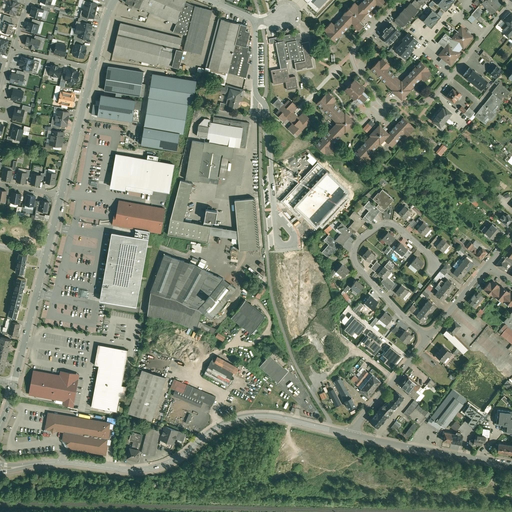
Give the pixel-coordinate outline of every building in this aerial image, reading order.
[(13,1),(10,0),(8,0),(9,0),(8,4),(7,5),(6,7),(6,8),(5,11),(16,15),(20,3),(13,1)] [(93,2),(84,0),(82,7),(96,11),(96,10),(97,6),(97,3),(93,2)] [(142,0),(140,8),(163,18),(176,23),(177,23),(185,2),(186,2),(186,0),(142,0)] [(304,0),(316,11),(326,0),(304,0)] [(355,2),(343,14),(344,15),(343,16),(342,16),(335,23),(336,24),(335,25),(331,22),(324,29),(327,32),(326,33),(335,41),(339,37),(338,35),(339,34),(340,36),(349,26),(352,22),(354,25),(353,26),(358,31),(363,26),(358,22),(366,13),(367,11),(368,12),(375,5),(374,4),(375,3),(379,7),(385,0),(363,0),(360,4),(358,6),(355,2)] [(422,6),(415,0),(414,0),(411,4),(417,10),(421,6),(422,6)] [(500,0),(495,0),(487,8),(492,13),(503,3),(500,0)] [(195,6),(186,2),(185,2),(177,23),(173,32),(187,35),(186,42),(184,49),(184,50),(190,51),(195,52),(201,54),(212,10),(206,9),(206,8),(201,7),(195,6)] [(405,8),(412,15),(413,15),(417,10),(411,4),(410,3),(405,8)] [(32,6),(30,15),(41,18),(43,9),(41,9),(32,6)] [(475,10),(474,11),(479,16),(483,11),(479,6),(475,10)] [(96,11),(82,7),(81,14),(89,17),(94,18),(95,15),(96,11),(95,11),(96,11)] [(412,15),(405,8),(400,13),(400,14),(407,20),(412,15)] [(432,8),(424,21),(433,27),(442,12),(439,10),(438,12),(432,8)] [(511,12),(510,13),(503,20),(506,22),(502,26),(505,30),(509,26),(510,27),(511,25),(511,12)] [(407,20),(400,14),(395,19),(396,19),(403,26),(408,20),(407,20)] [(472,14),(468,19),(472,23),(476,18),(472,14)] [(247,26),(218,18),(203,79),(225,85),(228,73),(246,77),(250,63),(247,62),(250,52),(247,52),(249,47),(246,46),(250,32),(246,31),(247,26)] [(403,26),(396,19),(394,22),(401,28),(403,26)] [(5,21),(5,22),(2,31),(11,34),(13,30),(12,30),(14,24),(5,21)] [(87,23),(78,21),(77,28),(91,32),(93,24),(87,23)] [(29,22),(26,29),(37,32),(39,25),(39,24),(31,22),(29,22)] [(182,38),(121,23),(120,23),(113,54),(157,65),(157,62),(172,66),(176,49),(179,49),(182,38)] [(400,33),(392,25),(388,28),(387,26),(383,30),(385,31),(381,35),(389,43),(400,33)] [(461,26),(452,39),(449,43),(448,43),(438,55),(451,65),(460,52),(459,51),(462,47),(464,48),(473,36),(461,26)] [(91,32),(77,28),(75,35),(83,37),(89,39),(91,32)] [(401,38),(394,48),(405,57),(413,46),(412,46),(418,39),(407,30),(400,38),(401,38)] [(300,32),(275,38),(276,43),(281,68),(287,67),(286,60),(294,58),(296,69),(303,68),(303,67),(306,66),(306,67),(313,66),(312,58),(311,51),(310,51),(310,48),(311,47),(309,41),(302,42),(300,32)] [(9,40),(0,36),(0,50),(2,52),(5,52),(6,48),(7,44),(9,40)] [(34,39),(27,37),(25,45),(30,46),(29,47),(33,48),(34,47),(38,48),(40,41),(34,39)] [(63,44),(60,43),(57,43),(55,51),(54,53),(64,55),(66,45),(64,45),(63,44)] [(83,45),(77,43),(77,45),(74,55),(75,55),(76,56),(78,57),(79,56),(83,57),(86,46),(83,45)] [(176,49),(172,66),(179,68),(183,51),(179,49),(176,49)] [(493,58),(483,50),(480,55),(489,62),(493,58)] [(502,52),(497,59),(503,65),(509,58),(502,52)] [(34,60),(23,57),(20,67),(25,68),(32,70),(32,69),(34,60)] [(390,65),(383,58),(380,61),(379,60),(371,69),(381,78),(382,77),(383,78),(382,79),(387,85),(388,84),(391,87),(393,89),(392,90),(396,94),(398,92),(404,97),(411,90),(410,89),(413,86),(414,86),(421,79),(420,78),(421,77),(424,80),(431,73),(429,70),(429,69),(421,61),(417,65),(418,67),(417,68),(416,66),(405,78),(402,81),(401,80),(401,81),(399,79),(395,76),(396,76),(388,69),(387,70),(386,69),(390,65)] [(58,67),(54,66),(51,65),(51,67),(49,74),(51,74),(51,75),(52,75),(52,76),(54,76),(55,76),(56,76),(57,76),(59,76),(61,68),(58,67)] [(144,72),(108,66),(104,90),(143,96),(145,84),(142,83),(144,72)] [(497,66),(491,73),(496,77),(497,77),(502,70),(497,66)] [(287,67),(281,68),(272,69),(274,83),(285,81),(286,89),(297,87),(295,76),(289,77),(287,67)] [(472,82),(478,74),(470,67),(463,75),(472,82)] [(79,72),(68,70),(67,73),(65,79),(67,79),(77,82),(77,81),(78,80),(79,78),(78,77),(79,72)] [(12,73),(10,81),(22,84),(24,76),(16,74),(12,73)] [(197,80),(152,73),(144,126),(180,132),(184,133),(189,103),(193,104),(197,80)] [(481,89),(487,81),(478,74),(472,82),(481,89)] [(506,95),(510,91),(499,82),(501,80),(497,77),(496,77),(493,81),(497,84),(491,92),(492,93),(499,97),(502,93),(506,95)] [(355,79),(352,82),(350,80),(345,85),(348,87),(344,90),(345,90),(347,92),(354,99),(356,98),(361,102),(362,103),(364,105),(371,98),(369,96),(368,95),(363,90),(365,89),(357,81),(355,80),(355,79)] [(244,89),(225,85),(226,85),(225,88),(222,87),(221,92),(229,94),(229,93),(242,96),(244,89)] [(13,88),(11,97),(22,100),(24,90),(18,88),(13,87),(13,88)] [(456,90),(453,88),(447,96),(455,101),(461,93),(456,89),(456,90)] [(69,92),(62,91),(61,93),(58,93),(57,100),(60,100),(59,103),(72,106),(75,93),(69,92)] [(342,110),(334,103),(334,104),(333,103),(336,99),(329,92),(326,95),(325,94),(317,103),(321,107),(323,106),(324,107),(322,108),(333,119),(334,119),(337,122),(336,122),(337,123),(335,125),(332,128),(321,139),(322,141),(321,142),(320,140),(316,145),(324,153),(325,152),(328,155),(335,147),(331,144),(332,143),(333,144),(340,136),(343,133),(345,131),(346,132),(353,124),(348,118),(350,117),(345,113),(342,110)] [(242,96),(229,93),(229,94),(228,97),(226,104),(229,105),(230,105),(237,107),(239,100),(241,101),(242,96)] [(499,97),(492,93),(484,104),(491,110),(496,103),(499,105),(502,100),(499,97)] [(142,101),(101,94),(98,115),(132,121),(135,108),(141,109),(142,101)] [(303,112),(298,117),(297,115),(298,114),(295,112),(295,113),(293,112),(298,106),(293,101),(292,102),(289,100),(284,104),(278,98),(274,103),(280,109),(277,113),(279,115),(279,116),(284,121),(287,117),(293,123),(288,128),(293,133),(295,132),(297,135),(310,121),(308,118),(309,117),(303,112)] [(226,104),(221,103),(220,106),(219,110),(228,111),(230,105),(229,105),(226,104)] [(484,104),(475,115),(482,121),(487,115),(492,119),(496,114),(491,110),(484,104)] [(442,107),(439,110),(440,111),(436,116),(435,115),(432,118),(433,119),(433,120),(440,126),(452,112),(446,107),(445,109),(443,107),(443,108),(442,107)] [(22,109),(16,108),(13,119),(22,121),(25,110),(22,109)] [(63,111),(58,110),(57,117),(68,119),(69,112),(63,111)] [(249,122),(214,116),(213,121),(210,120),(209,127),(207,137),(210,137),(210,142),(233,146),(239,147),(240,146),(245,147),(249,122)] [(68,119),(57,117),(56,123),(56,124),(61,125),(67,126),(68,119)] [(380,124),(370,134),(371,136),(368,139),(357,150),(359,151),(358,152),(356,151),(352,155),(361,163),(362,163),(365,165),(372,158),(368,154),(369,153),(370,154),(377,147),(376,147),(379,143),(380,144),(385,139),(392,146),(403,134),(402,134),(403,133),(407,136),(414,129),(411,126),(412,125),(404,117),(399,121),(401,123),(400,124),(398,122),(389,132),(390,132),(389,133),(380,124)] [(371,119),(362,128),(367,132),(376,123),(371,119)] [(464,132),(462,134),(466,136),(467,133),(471,135),(474,130),(472,129),(474,125),(471,123),(467,130),(465,129),(463,132),(464,132)] [(209,127),(199,125),(197,135),(207,137),(209,127)] [(180,132),(144,126),(144,127),(144,130),(143,130),(144,130),(143,133),(142,137),(142,140),(141,143),(141,144),(145,144),(145,145),(145,144),(149,145),(153,146),(157,146),(157,147),(157,146),(161,147),(165,148),(169,148),(169,149),(173,149),(177,150),(178,147),(178,146),(178,143),(179,140),(179,139),(179,136),(180,133),(180,132)] [(14,127),(12,137),(20,139),(23,129),(14,127)] [(57,131),(52,130),(51,137),(63,139),(64,132),(57,131)] [(63,139),(51,137),(50,144),(54,145),(62,146),(63,139)] [(210,142),(192,139),(185,177),(217,182),(218,175),(225,176),(228,156),(231,156),(233,146),(210,142)] [(444,145),(437,152),(441,155),(447,147),(444,145)] [(148,158),(118,153),(112,185),(154,192),(154,188),(171,191),(176,163),(158,160),(159,154),(149,153),(148,158)] [(13,170),(4,168),(2,178),(11,180),(13,170)] [(25,172),(19,171),(17,181),(25,182),(26,176),(27,172),(25,172)] [(48,172),(47,175),(46,182),(55,183),(56,173),(48,172)] [(41,175),(33,173),(31,183),(40,185),(41,179),(41,175)] [(181,179),(171,218),(168,234),(208,241),(210,233),(238,238),(237,229),(183,220),(193,182),(181,179)] [(394,199),(382,189),(376,196),(378,198),(377,200),(380,202),(378,204),(385,209),(385,210),(394,199)] [(21,193),(13,192),(11,202),(20,203),(21,193)] [(36,196),(27,194),(25,204),(34,205),(36,196)] [(494,201),(487,195),(484,200),(491,206),(494,201)] [(255,197),(235,199),(237,222),(237,229),(238,238),(239,250),(259,248),(255,197)] [(49,201),(41,200),(41,201),(39,210),(40,210),(48,211),(49,201)] [(165,208),(123,201),(119,200),(117,214),(114,214),(113,224),(161,232),(165,208)] [(376,207),(369,200),(366,204),(371,209),(365,215),(371,221),(380,210),(376,207)] [(411,211),(405,205),(401,209),(402,209),(399,213),(405,218),(404,217),(407,214),(408,215),(411,211)] [(217,210),(211,209),(211,208),(208,207),(208,209),(206,208),(205,219),(215,221),(217,210)] [(356,219),(350,225),(357,231),(366,220),(363,218),(354,211),(351,215),(356,219)] [(493,212),(489,216),(494,221),(498,216),(493,212)] [(511,220),(511,217),(507,214),(505,216),(503,214),(500,217),(503,219),(502,220),(508,225),(511,220)] [(371,221),(365,215),(363,218),(366,220),(369,223),(371,221)] [(423,221),(420,225),(417,229),(424,234),(423,233),(426,230),(427,231),(430,227),(430,228),(430,227),(423,221)] [(348,228),(341,222),(338,226),(343,231),(337,237),(344,243),(353,232),(348,228)] [(500,229),(492,223),(490,226),(491,226),(486,232),(488,234),(492,238),(497,232),(498,232),(500,229)] [(357,231),(350,225),(348,228),(353,232),(354,234),(357,231)] [(427,231),(426,230),(423,233),(424,234),(425,235),(426,236),(432,229),(430,228),(430,227),(427,231)] [(137,304),(149,236),(111,230),(106,258),(108,259),(101,298),(137,304)] [(391,234),(388,231),(382,238),(383,238),(384,237),(387,240),(386,241),(389,244),(395,237),(392,234),(391,234)] [(335,240),(329,234),(325,238),(330,243),(324,249),(331,255),(340,244),(335,240)] [(435,236),(430,243),(433,245),(438,239),(435,236)] [(461,241),(455,236),(453,238),(462,246),(464,244),(463,243),(465,240),(464,239),(461,241)] [(344,243),(337,237),(335,240),(340,244),(342,245),(344,243)] [(449,243),(442,238),(439,241),(439,242),(436,245),(443,251),(443,250),(442,249),(445,246),(446,247),(449,243)] [(479,248),(470,241),(466,246),(481,258),(487,251),(481,246),(479,248)] [(196,244),(192,243),(191,250),(200,252),(202,242),(197,242),(196,244)] [(400,242),(395,249),(396,248),(403,254),(402,255),(408,248),(400,242)] [(369,249),(363,256),(369,261),(368,260),(371,257),(373,259),(376,255),(376,254),(375,253),(375,254),(369,249)] [(28,255),(20,253),(16,272),(25,273),(28,255)] [(195,263),(181,259),(165,253),(151,291),(148,314),(165,317),(181,322),(195,328),(196,328),(199,321),(202,312),(217,324),(234,304),(233,299),(229,296),(236,287),(224,277),(209,270),(195,263)] [(505,253),(502,257),(496,264),(497,266),(503,270),(507,264),(509,265),(511,262),(511,258),(505,253)] [(420,259),(416,256),(411,263),(412,262),(415,265),(414,266),(418,268),(418,269),(424,262),(420,259)] [(474,262),(466,256),(459,264),(467,270),(474,262)] [(376,261),(371,268),(373,270),(379,263),(376,261)] [(387,262),(379,273),(384,277),(386,275),(390,270),(391,271),(390,270),(393,267),(387,262)] [(379,263),(373,270),(376,272),(382,265),(379,263)] [(451,267),(446,263),(442,268),(447,272),(451,267)] [(345,266),(342,264),(336,270),(337,269),(340,272),(340,273),(343,276),(349,269),(345,266)] [(467,270),(459,264),(456,268),(453,271),(454,272),(453,273),(456,275),(457,274),(461,278),(467,270)] [(395,283),(386,275),(384,277),(381,281),(384,285),(385,287),(386,287),(389,290),(390,288),(395,283)] [(18,278),(9,315),(17,317),(27,280),(18,278)] [(445,282),(441,286),(449,292),(455,285),(448,278),(445,282)] [(260,280),(251,292),(259,298),(268,287),(260,280)] [(363,285),(356,280),(351,286),(352,285),(358,291),(358,292),(363,285)] [(501,286),(493,280),(491,282),(489,281),(484,287),(493,295),(495,293),(502,300),(503,298),(510,304),(511,302),(511,291),(510,290),(509,291),(501,285),(501,286)] [(401,284),(398,288),(399,288),(396,292),(402,297),(403,297),(402,296),(404,293),(405,294),(408,290),(401,284)] [(449,292),(441,286),(435,293),(443,300),(449,292)] [(477,290),(468,301),(475,307),(484,296),(481,293),(481,292),(480,291),(479,292),(477,290)] [(370,295),(363,304),(366,307),(369,303),(373,306),(372,307),(377,301),(370,295)] [(245,298),(230,315),(251,333),(266,315),(253,305),(245,298)] [(436,306),(428,299),(422,307),(430,313),(436,306)] [(488,299),(476,313),(479,316),(484,310),(483,310),(490,301),(488,299)] [(360,303),(353,310),(356,313),(362,305),(360,303)] [(413,304),(409,309),(413,312),(418,307),(413,304)] [(422,307),(416,314),(424,321),(430,313),(422,307)] [(511,309),(503,320),(509,325),(510,325),(511,326),(511,309)] [(392,317),(385,311),(380,317),(380,318),(380,317),(387,322),(386,323),(387,323),(392,317)] [(342,322),(347,326),(352,320),(345,314),(341,319),(342,322)] [(376,316),(370,324),(373,326),(379,319),(376,316)] [(347,326),(345,328),(351,334),(354,331),(358,334),(366,325),(360,320),(359,321),(355,319),(353,321),(352,320),(347,326)] [(454,319),(449,326),(448,326),(447,328),(447,329),(452,333),(453,333),(455,331),(456,332),(458,329),(457,328),(460,324),(454,319)] [(199,321),(196,328),(196,329),(213,334),(217,329),(199,321)] [(20,325),(11,323),(9,333),(14,334),(17,335),(20,325)] [(511,329),(508,326),(504,330),(501,328),(498,331),(511,343),(511,329)] [(468,348),(453,333),(452,333),(447,329),(443,333),(463,353),(468,348)] [(379,336),(373,331),(372,332),(370,330),(366,334),(369,336),(363,342),(369,346),(367,348),(374,355),(380,348),(377,346),(382,340),(378,337),(379,336)] [(405,330),(403,333),(402,333),(399,337),(406,342),(409,338),(408,338),(411,334),(412,335),(405,330)] [(11,340),(1,337),(0,339),(0,371),(3,372),(5,365),(5,366),(6,363),(5,363),(9,349),(10,346),(9,346),(11,340)] [(128,349),(99,344),(96,364),(99,365),(91,407),(117,411),(120,398),(124,398),(127,385),(122,384),(128,349)] [(396,350),(390,345),(389,346),(387,344),(383,349),(386,351),(383,354),(387,357),(384,361),(391,367),(394,364),(396,366),(401,360),(396,356),(398,354),(395,352),(396,350)] [(453,353),(443,345),(436,354),(443,360),(444,358),(447,360),(453,353)] [(287,361),(274,350),(270,354),(283,366),(283,365),(287,361)] [(270,354),(260,366),(278,383),(285,375),(289,370),(283,365),(283,366),(270,354)] [(239,368),(217,356),(216,358),(215,361),(234,372),(236,373),(239,368)] [(234,372),(215,361),(216,358),(214,357),(205,373),(227,385),(234,372)] [(141,369),(128,413),(152,420),(165,376),(141,369)] [(358,377),(362,381),(366,376),(369,372),(368,372),(364,369),(361,373),(358,377)] [(351,379),(354,381),(358,377),(361,373),(359,370),(351,379)] [(60,375),(34,371),(29,394),(65,401),(64,405),(73,407),(78,379),(79,374),(61,371),(60,375)] [(363,385),(360,388),(364,391),(364,392),(365,392),(368,395),(380,380),(376,377),(377,377),(376,376),(372,374),(368,378),(364,383),(363,385)] [(420,385),(408,375),(400,384),(409,391),(412,394),(415,390),(420,385)] [(503,384),(507,387),(511,382),(511,377),(510,376),(503,384)] [(339,377),(335,380),(341,392),(346,389),(339,377)] [(363,385),(364,383),(362,381),(358,377),(354,381),(358,385),(360,383),(363,385)] [(216,397),(174,379),(171,388),(175,390),(173,396),(201,407),(203,402),(212,406),(216,397)] [(435,382),(430,379),(427,383),(431,387),(435,382)] [(452,388),(429,419),(431,421),(433,418),(444,427),(466,398),(452,388)] [(341,404),(333,389),(328,391),(336,407),(341,404)] [(356,405),(347,389),(346,389),(341,392),(340,392),(349,409),(356,405)] [(396,390),(386,402),(393,407),(397,403),(398,404),(401,401),(400,400),(403,396),(396,390)] [(415,390),(412,394),(409,391),(408,393),(415,399),(420,394),(415,390)] [(414,399),(403,413),(408,416),(419,402),(414,399)] [(393,407),(386,402),(380,409),(387,415),(389,412),(390,413),(392,411),(391,410),(393,407)] [(431,412),(419,403),(415,407),(427,417),(431,412)] [(482,414),(468,404),(463,411),(471,417),(467,422),(473,426),(482,414)] [(511,409),(496,408),(495,423),(502,424),(502,430),(511,431),(511,409)] [(380,409),(370,421),(378,427),(381,423),(382,424),(385,420),(384,419),(387,415),(380,409)] [(111,423),(49,413),(46,429),(64,432),(63,439),(63,441),(68,448),(70,448),(106,454),(111,423)] [(121,420),(119,420),(119,421),(117,420),(115,433),(117,433),(116,438),(122,438),(124,422),(120,421),(121,420)] [(400,424),(396,421),(389,429),(393,432),(400,424)] [(455,421),(451,425),(456,430),(458,428),(460,425),(455,421)] [(178,431),(165,426),(161,439),(173,444),(175,438),(178,431)] [(490,429),(483,427),(482,429),(482,435),(485,435),(489,436),(490,429)] [(160,431),(148,428),(142,453),(154,456),(158,440),(158,438),(160,431)] [(480,429),(475,435),(474,438),(476,438),(477,434),(482,435),(482,429),(480,429)] [(186,434),(178,431),(175,438),(183,441),(186,434)] [(453,433),(444,432),(443,432),(442,437),(443,437),(443,441),(451,442),(453,433)] [(142,435),(132,433),(130,440),(134,441),(132,449),(137,450),(139,442),(140,442),(142,435)] [(456,434),(453,433),(451,442),(461,444),(463,435),(456,434)] [(482,435),(477,434),(476,438),(474,438),(473,444),(482,445),(482,441),(485,441),(485,435),(482,435)] [(173,444),(161,439),(158,438),(158,440),(160,441),(159,445),(171,449),(173,444)] [(511,444),(498,443),(497,452),(511,454),(511,444)] [(132,449),(130,448),(127,458),(137,460),(140,451),(137,450),(132,449)]
